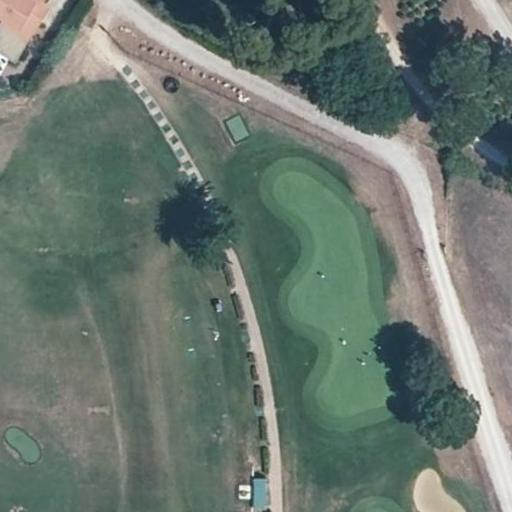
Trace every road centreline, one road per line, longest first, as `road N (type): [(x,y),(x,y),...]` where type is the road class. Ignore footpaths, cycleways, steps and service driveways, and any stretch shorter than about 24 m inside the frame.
road 1 (track): [(508,511),(405,154),(114,0)]
road 2 (track): [(511,159),(456,127),(366,0)]
